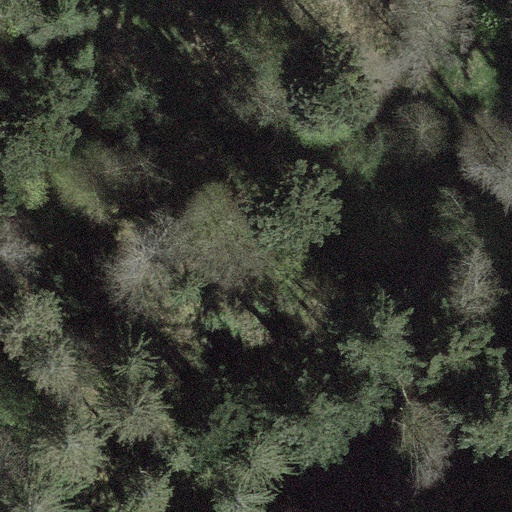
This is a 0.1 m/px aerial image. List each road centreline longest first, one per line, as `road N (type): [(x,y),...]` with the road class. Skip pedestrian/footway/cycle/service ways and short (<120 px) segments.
road 1 (track): [(298,511),(511,44)]
road 2 (track): [(511,367),(415,487),(383,511)]
